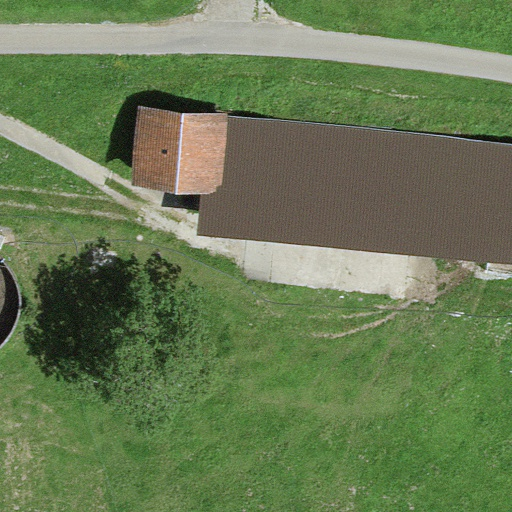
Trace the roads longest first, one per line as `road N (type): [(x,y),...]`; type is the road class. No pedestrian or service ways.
road 1 (track): [(0,196),(169,219),(289,263),(511,279)]
road 2 (track): [(0,124),(169,219)]
